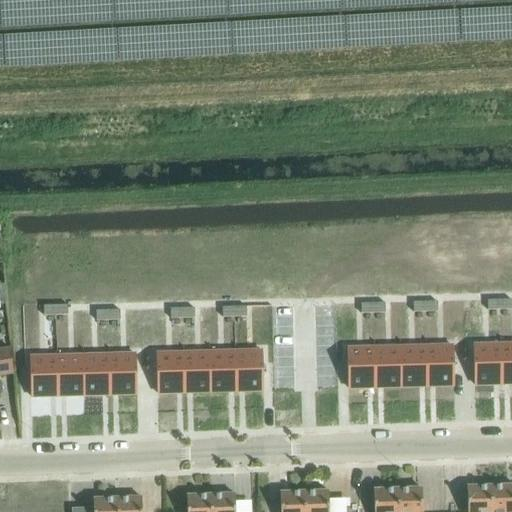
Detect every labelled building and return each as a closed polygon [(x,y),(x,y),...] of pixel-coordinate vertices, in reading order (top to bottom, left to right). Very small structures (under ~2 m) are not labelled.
[(499,311),(499,302),(488,303),(488,312),(499,311)] [(511,311),(510,302),(499,302),(499,311),(511,311)] [(438,313),(438,304),(427,305),(427,314),(438,313)] [(427,314),(427,305),(415,305),(416,314),(427,314)] [(374,315),(374,306),(362,306),(362,315),(374,315)] [(385,315),(385,306),(374,306),(374,315),(385,315)] [(56,316),(56,307),(45,308),(45,317),(56,316)] [(68,316),(67,307),(56,307),(56,316),(68,316)] [(247,318),(247,309),(236,310),(236,319),(247,318)] [(236,319),(236,310),(225,310),(225,319),(236,319)] [(183,320),(183,311),(171,311),(172,320),(183,320)] [(194,320),(194,311),(183,311),(183,320),(194,320)] [(110,321),(109,312),(98,313),(98,322),(110,321)] [(121,321),(121,312),(109,312),(110,321),(121,321)] [(500,346),(473,347),(474,386),(501,385),(500,346)] [(511,346),(500,346),(501,385),(511,384),(511,346)] [(454,348),(428,349),(429,387),(455,386),(454,348)] [(401,349),(374,350),(375,388),(402,388),(401,349)] [(428,349),(401,349),(402,388),(429,387),(428,349)] [(0,375),(14,374),(11,350),(0,351),(0,375)] [(374,350),(348,351),(349,389),(375,388),(374,350)] [(263,353),(237,354),(238,392),(264,391),(263,353)] [(210,354),(184,355),(185,393),(211,393),(210,354)] [(237,354),(210,354),(211,393),(238,392),(237,354)] [(184,355),(157,356),(158,394),(185,393),(184,355)] [(110,356),(84,357),(85,396),(111,395),(110,356)] [(137,356),(110,356),(111,395),(138,394),(137,356)] [(84,357),(57,358),(58,396),(85,396),(84,357)] [(57,358),(31,358),(32,397),(58,396),(57,358)] [(511,511),(511,486),(491,487),(492,511),(511,511)] [(492,511),(491,487),(467,488),(467,511),(492,511)] [(423,511),(422,489),(398,490),(398,511),(423,511)] [(398,511),(398,490),(374,491),(374,511),(398,511)] [(329,511),(329,492),(305,493),(305,511),(329,511)] [(281,511),(305,511),(305,493),(281,494),(281,511)] [(211,511),(236,511),(236,496),(211,497),(211,511)] [(187,511),(211,511),(211,497),(187,497),(187,511)] [(118,511),(142,511),(142,499),(118,500),(118,511)] [(118,511),(118,500),(93,501),(93,511),(118,511)]
